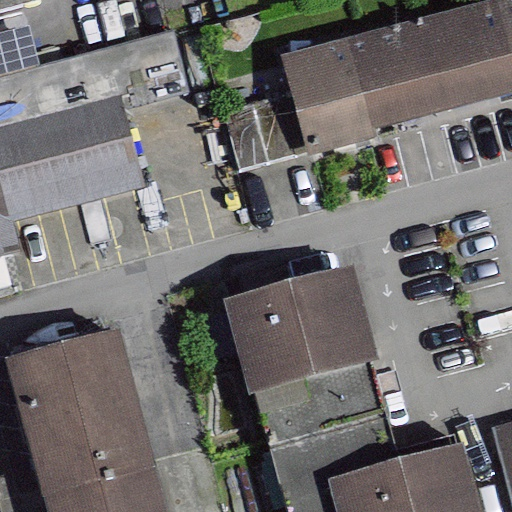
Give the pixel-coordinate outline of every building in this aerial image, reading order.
[(0,0),(0,19),(24,14),(20,0),(0,0)] [(511,23),(498,27),(511,84),(511,23)] [(351,64),(375,157),(511,123),(511,84),(498,27),(351,64)] [(312,173),(375,157),(351,64),(289,79),(312,173)] [(123,99),(0,133),(0,273),(19,268),(9,232),(149,194),(123,99)] [(326,279),(204,312),(233,424),(355,387),(326,279)] [(5,393),(38,511),(122,511),(152,504),(113,363),(5,393)] [(373,432),(264,463),(277,511),(461,511),(444,454),(384,470),(373,432)] [(511,435),(497,440),(511,488),(511,435)]
